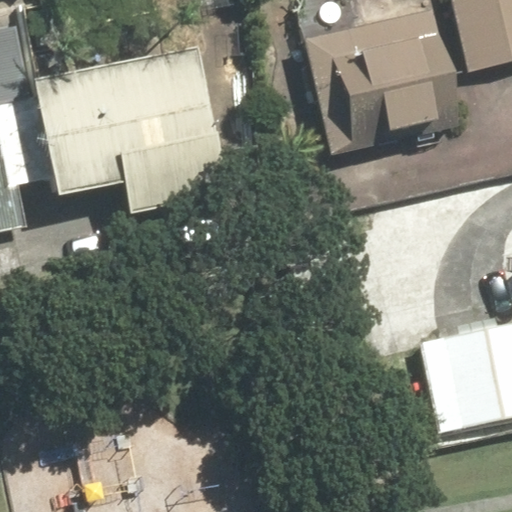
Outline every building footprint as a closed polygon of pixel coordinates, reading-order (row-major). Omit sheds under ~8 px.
[(511,0),(440,0),(457,79),(511,68),(511,0)] [(421,16),(291,46),(318,160),(448,130),(421,16)] [(184,52),(14,89),(40,205),(104,191),(111,225),(217,202),(184,52)] [(0,238),(14,236),(0,167),(0,238)] [(511,330),(434,348),(454,439),(511,426),(511,330)]
